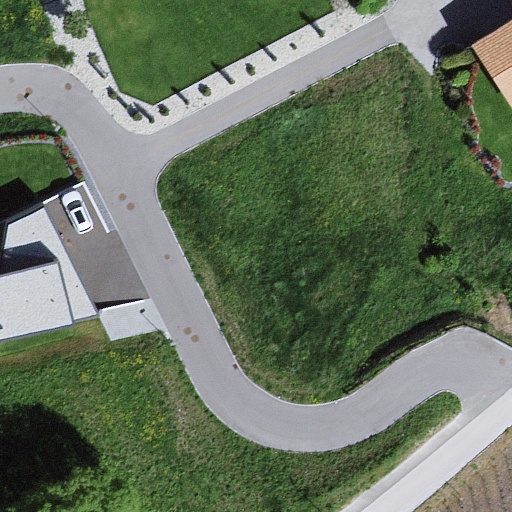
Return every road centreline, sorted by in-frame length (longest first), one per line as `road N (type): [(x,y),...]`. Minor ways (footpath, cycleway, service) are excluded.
road 1 (residential): [(511,391),(476,361),(402,383),(321,431),(251,415),(185,335),(132,185),(56,91),(0,96)]
road 2 (unclassified): [(511,400),(377,511)]
